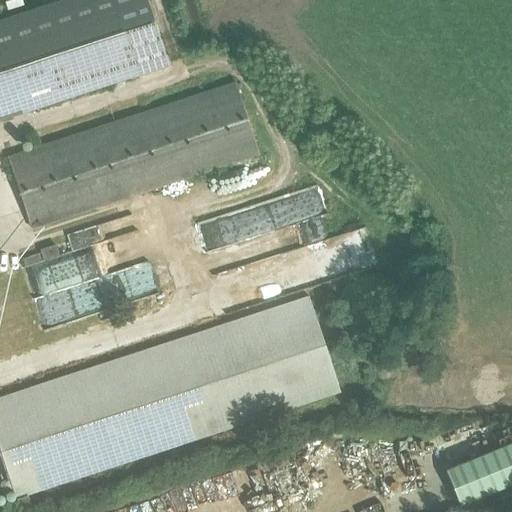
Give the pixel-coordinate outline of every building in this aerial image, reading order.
[(146,0),(58,0),(0,19),(0,121),(168,66),(146,0)] [(235,82),(7,157),(31,230),(259,155),(235,82)] [(186,215),(194,246),(318,215),(310,183),(186,215)] [(281,223),(287,244),(308,239),(312,256),(332,251),(335,266),(365,258),(356,226),(316,236),(311,215),(281,223)] [(40,253),(22,259),(24,267),(60,256),(56,245),(39,250),(40,253)] [(99,269),(107,295),(147,284),(140,258),(99,269)] [(333,316),(361,318),(363,296),(382,297),(383,276),(336,272),(333,316)] [(308,296),(0,397),(0,452),(16,500),(17,500),(20,510),(32,506),(28,496),(340,393),(308,296)] [(511,441),(445,470),(460,505),(511,483),(511,441)]
